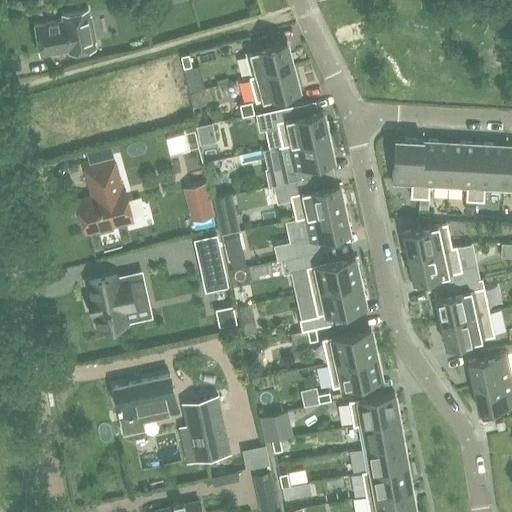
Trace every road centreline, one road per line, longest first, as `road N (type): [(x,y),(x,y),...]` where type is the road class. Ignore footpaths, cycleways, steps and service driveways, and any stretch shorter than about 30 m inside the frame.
road 1 (residential): [(348,118),(398,334),(474,451),(483,511)]
road 2 (residential): [(59,511),(0,179)]
road 3 (residential): [(511,126),(348,118)]
road 4 (residential): [(296,0),(348,118)]
